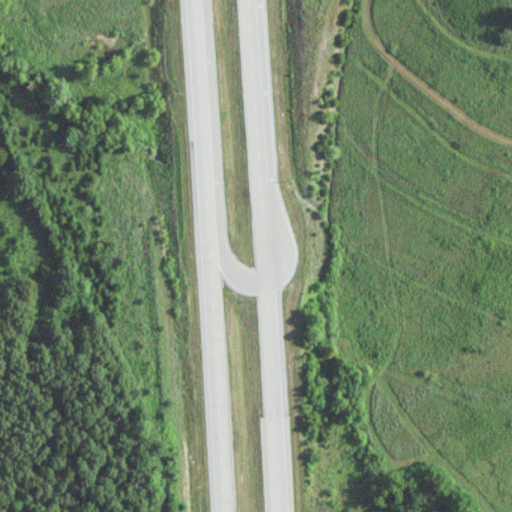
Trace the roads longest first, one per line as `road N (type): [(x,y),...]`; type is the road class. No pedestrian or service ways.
road 1 (trunk): [(195,0),(225,511)]
road 2 (trunk): [(207,0),(225,259),(232,272),(255,281),(270,279),(290,260),(259,135)]
road 3 (trunk): [(282,451),(249,0)]
